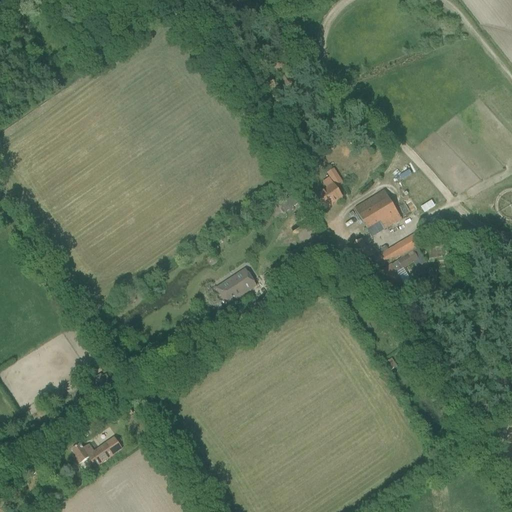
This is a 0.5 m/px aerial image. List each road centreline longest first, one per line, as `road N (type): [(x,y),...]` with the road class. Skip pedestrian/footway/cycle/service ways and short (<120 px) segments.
road 1 (track): [(0,480),(314,280),(345,251),(174,0)]
road 2 (track): [(0,202),(129,396)]
road 3 (track): [(413,352),(345,251)]
